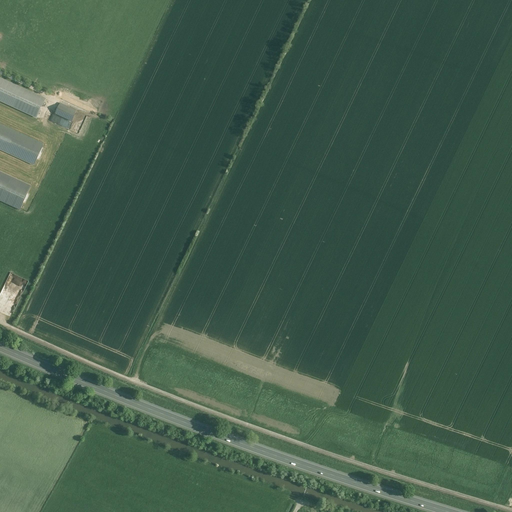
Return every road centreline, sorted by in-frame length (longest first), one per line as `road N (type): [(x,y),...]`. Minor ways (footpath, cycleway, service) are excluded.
road 1 (track): [(511,509),(195,404),(0,321)]
road 2 (primary): [(449,511),(202,429),(0,346)]
